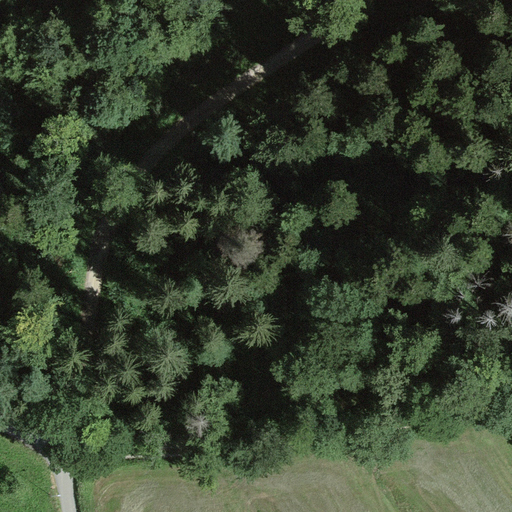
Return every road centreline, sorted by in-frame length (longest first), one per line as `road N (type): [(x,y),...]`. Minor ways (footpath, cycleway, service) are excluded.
road 1 (track): [(61,454),(97,247),(130,178),(178,126),(333,26),(357,0)]
road 2 (residential): [(0,419),(61,454),(71,511)]
